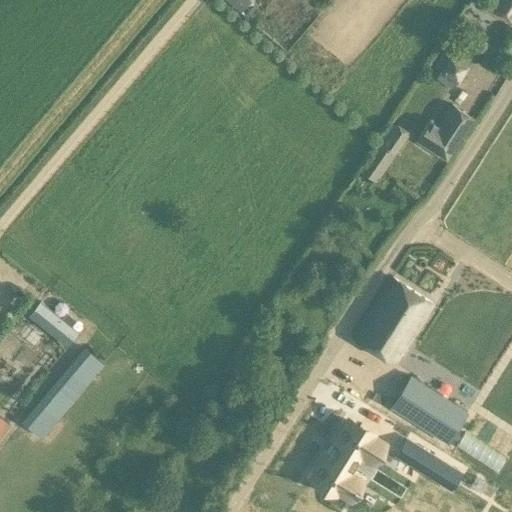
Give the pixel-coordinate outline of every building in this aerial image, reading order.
[(247,0),(224,0),(235,12),(248,0),(247,0)] [(511,0),(488,0),(486,3),(511,18),(511,0)] [(449,43),(434,66),(441,70),(436,79),(451,89),(452,88),(473,58),(449,43)] [(447,159),(471,122),(450,108),(439,126),(429,119),(416,139),(447,159)] [(390,125),(378,142),(395,154),(407,137),(390,125)] [(378,142),(357,174),(374,185),(395,154),(378,142)] [(433,304),(392,278),(354,338),(395,363),(433,304)] [(39,301),(29,314),(67,345),(78,332),(69,325),(74,319),(66,312),(61,319),(39,301)] [(86,348),(73,363),(92,378),(104,364),(103,363),(86,348)] [(410,375),(390,406),(447,442),(466,411),(410,375)] [(31,428),(40,436),(52,422),(43,414),(31,428)] [(347,419),(312,476),(336,491),(359,453),(371,461),(383,442),(347,419)] [(449,465),(410,441),(400,456),(439,481),(449,465)]
